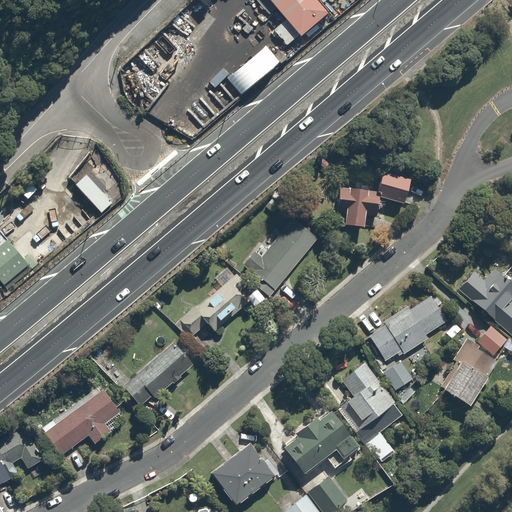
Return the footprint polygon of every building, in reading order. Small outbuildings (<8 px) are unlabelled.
[(311,15),(297,0),(248,0),(285,39),(311,15)] [(89,172),(76,183),(104,214),(117,203),(89,172)] [(388,192),(341,189),(340,208),(351,209),(350,224),(369,225),(370,212),(387,213),(388,200),(415,202),(417,176),(389,174),(388,192)] [(295,268),(299,272),(313,255),(308,251),(320,237),(297,218),(270,252),(261,245),(245,265),(276,290),(295,268)] [(0,224),(0,280),(7,289),(35,265),(0,224)] [(475,271),(460,288),(498,322),(503,316),(511,323),(511,273),(502,265),(488,282),(475,271)] [(236,267),(176,324),(208,359),(269,301),(236,267)] [(410,309),(409,307),(386,322),(388,324),(370,336),(385,358),(401,347),(405,353),(450,324),(432,296),(410,309)] [(456,322),(446,332),(453,339),(463,329),(456,322)] [(511,358),(511,340),(491,325),(478,341),(508,364),(511,358)] [(175,340),(124,383),(144,407),(195,363),(175,340)] [(457,360),(464,365),(448,390),(477,408),(505,364),(469,340),(457,360)] [(404,360),(387,371),(400,392),(417,380),(404,360)] [(366,361),(342,378),(356,398),(351,402),(375,435),(404,414),(366,361)] [(127,418),(102,387),(77,407),(74,404),(44,428),(64,453),(89,433),(97,443),(127,418)] [(298,441),(295,438),(288,443),(291,446),(287,448),(305,472),(297,478),(305,488),(323,475),(316,466),(342,446),(351,459),(366,448),(338,411),(324,421),(322,418),(299,434),(302,437),(298,441)] [(26,425),(0,441),(0,472),(4,479),(19,470),(14,463),(23,457),(32,470),(48,460),(26,425)] [(257,443),(219,474),(243,503),(281,472),(257,443)] [(334,479),(285,511),(335,511),(350,503),(334,479)]
